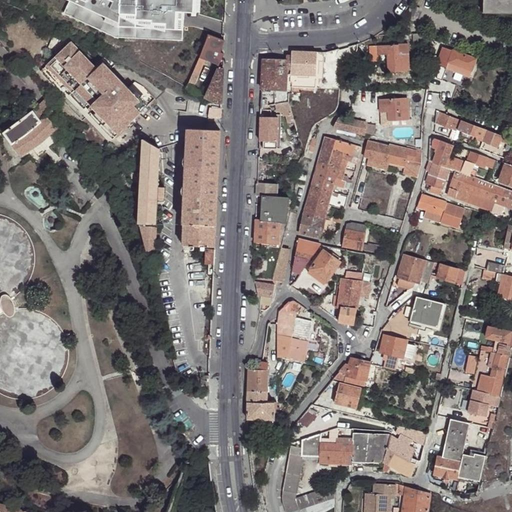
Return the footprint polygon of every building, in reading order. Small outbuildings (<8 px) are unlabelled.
[(73,0),(66,12),(115,41),(181,42),(182,14),(196,14),(195,0),(73,0)] [(511,0),(482,0),(482,12),(511,13),(511,0)] [(411,4),(407,14),(417,18),(421,8),(411,4)] [(219,54),(224,41),(208,35),(189,88),(193,90),(204,61),(219,66),(224,56),(219,54)] [(54,55),(56,58),(71,43),(69,41),(54,55)] [(354,55),(354,57),(359,59),(364,41),(357,43),(357,46),(356,51),(355,55),(354,55)] [(56,58),(41,73),(111,144),(144,110),(138,104),(140,101),(110,70),(104,64),(97,70),(85,57),(71,43),(56,58)] [(399,53),(407,53),(407,44),(398,45),(399,53)] [(408,71),(407,53),(399,53),(398,45),(370,46),(370,61),(377,61),(378,55),(387,55),(388,71),(408,71)] [(477,59),(445,48),(440,60),(437,79),(443,81),(448,67),(451,68),(452,64),(472,71),(477,59)] [(301,51),(294,50),(292,50),(291,54),(291,59),(291,73),(315,74),(317,51),(304,51),(301,51)] [(87,55),(85,57),(97,70),(104,64),(110,70),(111,68),(103,59),(97,65),(87,55)] [(349,74),(352,56),(345,57),(343,60),(342,74),(349,74)] [(262,59),(261,87),(273,88),(274,59),(262,59)] [(291,59),(274,59),(273,88),(286,89),(287,73),(291,73),(291,59)] [(217,71),(212,82),(206,97),(216,103),(222,104),(223,82),(223,70),(218,69),(217,70),(217,71)] [(436,93),(443,96),(445,88),(439,86),(436,93)] [(289,89),(289,102),(298,103),(299,88),(289,88),(289,89)] [(58,107),(48,96),(30,112),(40,124),(46,119),(48,121),(58,107)] [(390,106),(391,110),(390,119),(410,119),(410,97),(383,97),(383,106),(390,106)] [(138,104),(144,110),(147,108),(140,101),(138,104)] [(289,102),(277,104),(278,113),(282,112),(282,114),(287,114),(288,122),(290,132),(297,130),(289,102)] [(446,114),(436,111),(435,122),(442,125),(446,114)] [(11,146),(40,124),(30,112),(3,134),(11,146)] [(460,119),(446,114),(442,125),(454,129),(456,129),(460,119)] [(276,116),(260,115),(259,127),(259,140),(275,140),(276,116)] [(345,127),(366,131),(368,121),(347,116),(345,127)] [(52,135),(58,129),(48,121),(46,119),(40,124),(11,146),(20,156),(31,150),(52,135)] [(477,137),(481,127),(462,120),(458,130),(460,131),(477,137)] [(487,130),(488,129),(481,127),(477,137),(484,140),(487,130)] [(59,142),(65,138),(64,136),(66,135),(58,129),(52,135),(59,142)] [(214,248),(220,132),(188,130),(182,247),(214,248)] [(501,136),(487,130),(484,140),(484,141),(497,145),(500,140),(501,136)] [(353,142),(352,141),(327,134),(322,151),(331,153),(334,147),(344,150),(343,151),(359,155),(361,145),(353,142)] [(511,151),(511,148),(511,138),(502,134),(501,136),(500,140),(508,143),(506,149),(511,151)] [(39,160),(59,142),(52,135),(31,150),(39,160)] [(439,149),(434,162),(445,166),(446,163),(449,155),(451,151),(452,148),(453,145),(434,137),(434,147),(439,149)] [(422,166),(422,149),(410,146),(409,149),(390,144),(390,145),(369,139),(365,154),(370,155),(368,162),(388,167),(390,161),(404,164),(402,172),(419,176),(422,166)] [(141,162),(137,223),(138,224),(155,225),(160,151),(143,140),(142,140),(141,162)] [(359,155),(343,151),(344,150),(334,147),(331,153),(322,151),(319,159),(345,166),(348,158),(358,161),(359,155)] [(464,165),(460,172),(475,177),(477,171),(472,169),(474,164),(483,167),(484,165),(492,168),(495,160),(491,158),(470,151),(466,160),(465,161),(464,165)] [(446,163),(445,166),(450,168),(454,170),(460,172),(464,165),(465,161),(452,156),(449,155),(446,163)] [(258,166),(297,168),(297,165),(291,164),(292,160),(298,161),(298,159),(258,157),(258,166)] [(345,166),(319,159),(314,177),(324,179),(325,172),(337,175),(336,177),(347,180),(348,174),(343,173),(345,166)] [(106,184),(111,178),(98,167),(96,168),(86,160),(83,164),(90,170),(89,171),(96,177),(98,177),(106,184)] [(430,172),(426,182),(433,185),(442,189),(443,187),(445,181),(450,168),(445,166),(434,162),(430,160),(426,170),(430,172)] [(511,165),(505,163),(505,164),(500,178),(511,182),(511,165)] [(460,172),(454,170),(450,185),(458,187),(471,193),(495,201),(506,206),(511,207),(511,191),(492,184),(487,181),(475,177),(460,172)] [(324,179),(314,177),(311,185),(332,191),(332,190),(334,183),(350,188),(352,181),(347,180),(336,177),(337,175),(325,172),(324,179)] [(276,183),(257,182),(257,195),(263,195),(275,195),(276,183)] [(332,191),(311,185),(306,205),(315,207),(318,198),(329,201),(332,191)] [(442,189),(433,185),(432,190),(440,194),(442,189)] [(458,187),(450,185),(447,193),(455,196),(455,195),(458,187)] [(458,187),(455,195),(469,200),(469,198),(471,193),(458,187)] [(492,210),(492,208),(495,201),(471,193),(469,198),(476,201),(476,204),(478,205),(479,202),(483,204),(482,207),(492,210)] [(447,203),(422,194),(418,207),(429,212),(442,215),(440,220),(440,223),(458,229),(464,209),(446,203),(447,203)] [(278,220),(284,220),(285,196),(275,195),(263,195),(261,219),(278,220)] [(315,207),(306,205),(303,215),(324,219),(325,215),(329,203),(329,201),(318,198),(315,207)] [(504,212),(506,206),(495,201),(492,208),(504,212)] [(442,215),(429,212),(428,216),(440,220),(442,215)] [(287,221),(285,230),(288,231),(293,229),(297,214),(289,213),(287,221)] [(324,219),(303,215),(300,233),(322,237),(325,219),(324,219)] [(0,305),(7,303),(12,301),(18,297),(23,292),(29,284),(33,278),(33,277),(36,267),(36,260),(36,258),(33,247),(32,245),(27,235),(27,234),(21,228),(20,227),(12,221),(11,221),(2,217),(1,217),(0,216),(0,305)] [(278,220),(261,219),(256,219),(254,241),(277,242),(278,220)] [(346,224),(346,229),(363,233),(365,225),(352,222),(346,224)] [(155,228),(138,227),(143,246),(145,256),(154,256),(155,228)] [(363,233),(346,229),(342,245),(380,252),(381,245),(367,243),(367,245),(362,244),(364,233),(363,233)] [(296,253),(312,255),(320,244),(298,240),(296,253)] [(276,264),(286,266),(288,249),(280,248),(276,264)] [(308,273),(325,284),(341,262),(324,250),(308,273)] [(214,251),(205,251),(204,266),(214,266),(214,251)] [(291,271),(299,273),(312,255),(296,253),(291,271)] [(428,283),(435,263),(405,255),(398,279),(400,279),(415,284),(420,285),(421,281),(428,283)] [(497,273),(502,274),(504,265),(487,261),(485,270),(497,273)] [(274,281),(282,282),(286,266),(276,264),(272,281),(274,281)] [(466,271),(440,264),(439,270),(437,277),(454,282),(462,284),(466,271)] [(497,273),(485,270),(484,270),(482,278),(495,281),(497,273)] [(341,307),(356,309),(358,295),(368,296),(369,280),(360,279),(360,273),(345,271),(344,278),(342,278),(338,301),(334,301),(333,305),(341,307)] [(511,276),(502,274),(497,273),(495,281),(501,283),(498,296),(502,297),(510,298),(511,298),(511,276)] [(274,285),(274,281),(272,281),(253,278),(255,283),(257,295),(260,295),(260,300),(271,301),(272,297),(274,285)] [(415,284),(400,279),(398,286),(411,290),(415,287),(415,284)] [(437,328),(443,304),(417,297),(415,304),(413,312),(410,321),(437,328)] [(270,305),(271,301),(260,300),(260,310),(263,310),(263,303),(270,305)] [(277,311),(276,334),(289,337),(293,319),(296,302),(294,300),(290,301),(277,311)] [(12,301),(7,303),(10,313),(16,312),(12,301)] [(413,312),(415,304),(408,302),(406,310),(413,312)] [(10,313),(7,303),(0,305),(0,318),(5,315),(10,313)] [(338,321),(354,324),(356,309),(341,307),(338,321)] [(5,315),(0,318),(0,394),(1,395),(11,399),(14,400),(24,402),(27,402),(35,401),(38,400),(48,396),(49,395),(56,390),(58,389),(64,381),(65,380),(68,372),(69,371),(71,362),(71,360),(70,350),(70,349),(68,340),(67,339),(63,331),(62,330),(55,322),(54,321),(47,316),(46,316),(38,313),(37,312),(28,311),(16,312),(10,313),(5,315)] [(292,360),(308,363),(310,351),(318,352),(320,339),(312,337),(315,324),(293,319),(289,337),(285,358),(292,359),(292,360)] [(511,344),(507,343),(510,332),(488,327),(485,338),(496,340),(494,349),(481,346),(480,350),(486,351),(491,353),(496,353),(504,355),(508,357),(511,344)] [(289,337),(276,334),(273,346),(275,347),(275,359),(285,359),(285,358),(289,337)] [(402,359),(414,362),(418,344),(385,336),(381,352),(388,353),(399,356),(402,357),(402,359)] [(399,356),(388,353),(384,367),(396,370),(399,356)] [(481,374),(476,392),(495,396),(497,387),(500,373),(504,355),(496,353),(492,370),(490,376),(481,374)] [(487,368),(492,370),(496,353),(491,353),(487,368)] [(468,355),(465,372),(474,374),(478,358),(468,355)] [(504,375),(508,357),(504,355),(500,373),(504,375)] [(349,365),(346,374),(346,375),(354,378),(367,380),(370,364),(370,362),(369,362),(351,357),(349,365)] [(345,364),(339,371),(346,374),(349,365),(345,364)] [(248,369),(247,401),(265,401),(267,369),(260,369),(248,369)] [(365,387),(367,380),(354,378),(346,375),(346,374),(339,371),(333,378),(365,387)] [(208,378),(200,377),(199,387),(208,388),(208,378)] [(361,388),(340,382),(334,403),(356,408),(361,388)] [(476,392),(472,391),(469,401),(487,405),(492,406),(495,396),(476,392)] [(258,419),(273,418),(273,401),(265,401),(247,401),(247,410),(246,419),(258,419)] [(487,405),(469,401),(466,413),(484,418),(487,405)] [(301,417),(297,421),(305,428),(315,416),(307,409),(301,417)] [(493,423),(495,417),(490,416),(488,422),(487,428),(491,429),(492,429),(493,423)] [(258,428),(274,427),(273,418),(258,419),(258,428)] [(246,419),(246,428),(256,428),(258,428),(258,419),(246,419)] [(469,423),(450,419),(441,457),(460,462),(461,459),(458,459),(459,453),(460,450),(463,450),(469,423)] [(406,429),(398,427),(397,434),(404,435),(406,429)] [(337,440),(338,429),(321,433),(320,445),(336,446),(337,440)] [(406,429),(404,435),(417,443),(419,432),(406,429)] [(320,445),(321,433),(314,435),(304,437),(303,448),(302,459),(320,460),(321,452),(320,445)] [(358,464),(366,464),(366,435),(353,434),(353,440),(352,464),(358,464)] [(383,465),(383,464),(389,436),(373,436),(370,436),(366,435),(366,464),(383,465)] [(403,475),(411,477),(415,465),(410,463),(414,450),(412,449),(393,437),(391,437),(389,436),(383,464),(403,475)] [(352,464),(353,440),(337,440),(336,446),(320,445),(321,452),(320,460),(320,463),(352,464)] [(302,459),(303,448),(290,446),(286,473),(300,475),(302,459)] [(479,484),(485,456),(474,453),(473,456),(462,453),(461,459),(460,462),(457,479),(479,484)] [(460,462),(441,457),(437,457),(434,475),(452,478),(457,479),(460,462)] [(300,475),(286,473),(283,493),(283,501),(283,505),(285,511),(299,511),(296,499),(297,495),(300,475)] [(457,479),(452,478),(450,490),(456,492),(459,484),(457,479)] [(398,495),(398,482),(394,482),(394,484),(373,483),(373,493),(364,493),(363,511),(388,511),(390,494),(394,494),(398,495)] [(321,511),(333,506),(333,498),(333,494),(329,483),(297,495),(296,499),(299,511),(321,511)] [(426,511),(429,493),(406,486),(405,488),(404,495),(402,511),(426,511)]
